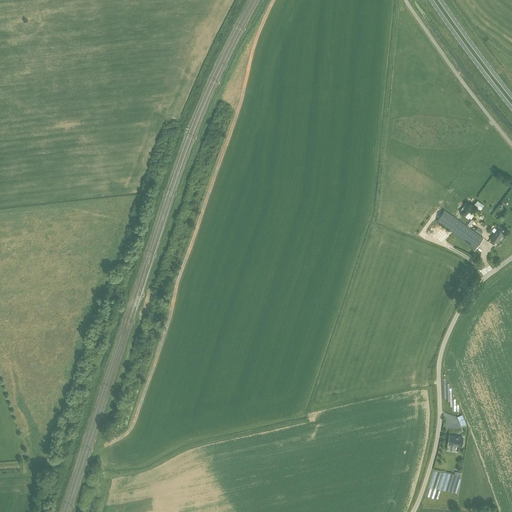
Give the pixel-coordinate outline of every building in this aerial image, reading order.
[(474,206),(480,211),(483,208),(482,208),(484,205),(478,201),(476,203),(474,206)] [(461,211),(464,213),(470,205),(466,203),(461,211)] [(437,220),(476,248),(484,237),(445,210),(437,220)] [(491,238),(497,243),(504,233),(497,229),(491,238)] [(462,445),(463,437),(459,437),(459,436),(456,436),(450,435),(448,443),(453,444),(452,445),(458,446),(458,445),(462,445)]
